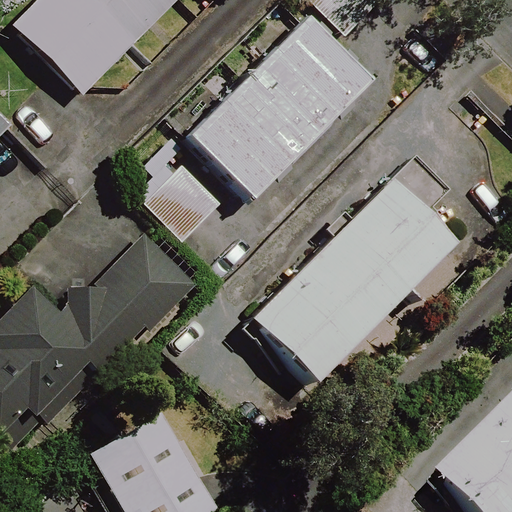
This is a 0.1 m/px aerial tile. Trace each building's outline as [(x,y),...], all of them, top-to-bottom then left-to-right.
[(173,0),(34,0),(0,34),(69,103),(173,0)] [(358,86),(292,23),(122,201),(174,250),(224,197),(239,211),(358,86)] [(440,252),(378,190),(237,330),(300,393),(440,252)] [(184,292),(137,245),(53,331),(19,297),(0,316),(0,426),(11,416),(19,424),(75,366),(88,379),(133,333),(138,338),(184,292)] [(511,511),(511,398),(422,489),(445,511),(511,511)] [(202,511),(151,419),(78,459),(106,511),(202,511)]
